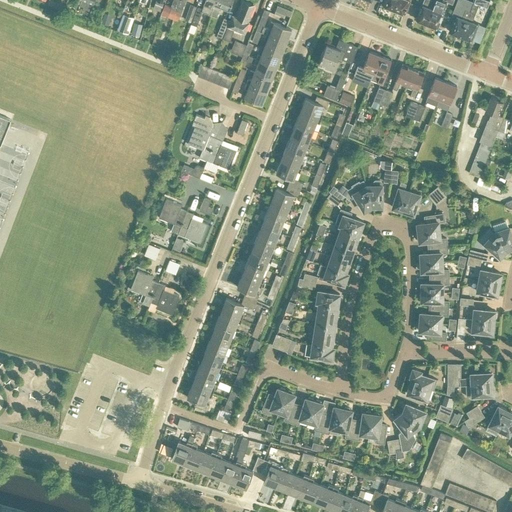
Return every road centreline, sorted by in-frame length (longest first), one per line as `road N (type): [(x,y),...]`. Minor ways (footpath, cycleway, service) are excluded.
road 1 (residential): [(272,119),(138,483)]
road 2 (residential): [(406,354),(407,236),(378,228),(352,293),(340,389)]
road 3 (unclassified): [(487,73),(318,8)]
road 4 (tertiary): [(0,445),(138,483)]
road 5 (residential): [(318,8),(272,119)]
